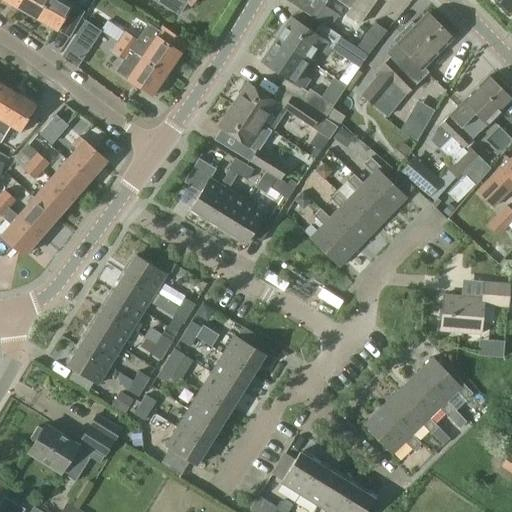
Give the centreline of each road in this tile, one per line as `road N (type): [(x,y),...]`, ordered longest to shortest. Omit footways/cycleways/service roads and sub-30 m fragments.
road 1 (residential): [(344,346),(121,196)]
road 2 (residential): [(155,150),(0,50)]
road 3 (tertiary): [(155,150),(254,0)]
road 4 (residential): [(344,346),(357,337),(368,288),(448,212)]
road 5 (tertiary): [(10,319),(49,294),(121,196)]
road 6 (residential): [(415,470),(396,479),(338,430),(306,386)]
road 7 (residential): [(229,488),(306,386)]
